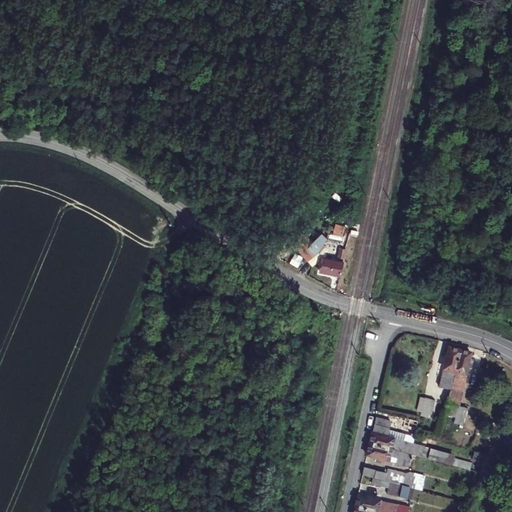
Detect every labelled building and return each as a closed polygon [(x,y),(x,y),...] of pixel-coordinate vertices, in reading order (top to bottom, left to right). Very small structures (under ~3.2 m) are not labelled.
[(341,219),(334,226),(336,230),(345,222),(341,219)] [(325,249),(311,234),(302,244),(316,258),(325,249)] [(341,258),(348,259),(350,246),(344,245),(341,258)] [(327,273),(344,279),(345,274),(346,268),(347,264),(331,259),(327,273)] [(472,365),(467,384),(473,386),(476,375),(483,377),(485,369),(472,365)] [(443,367),(439,383),(447,385),(451,368),(443,367)] [(389,388),(388,393),(402,396),(403,391),(389,388)] [(388,393),(383,416),(430,426),(432,418),(419,415),(420,411),(399,406),(402,396),(388,393)] [(383,416),(381,428),(418,436),(419,431),(429,433),(430,426),(383,416)] [(442,428),(430,426),(429,433),(428,438),(440,441),(442,428)] [(430,448),(427,458),(452,465),(455,454),(430,448)] [(372,470),(369,483),(418,492),(419,485),(405,482),(406,476),(372,470)] [(420,478),(406,476),(405,482),(419,485),(420,478)] [(369,483),(367,496),(423,506),(425,493),(418,492),(369,483)]
